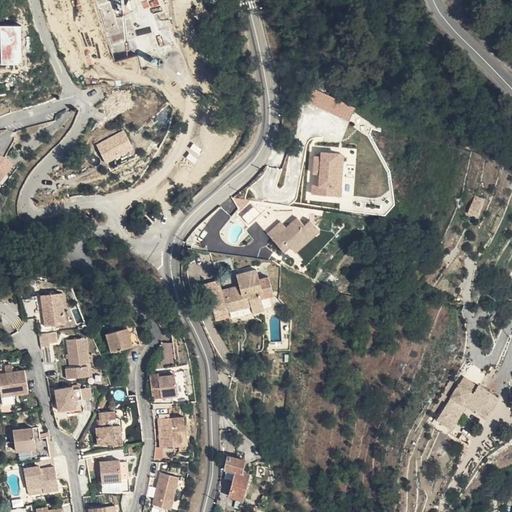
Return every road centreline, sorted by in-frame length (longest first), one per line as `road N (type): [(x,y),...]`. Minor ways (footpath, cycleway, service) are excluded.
road 1 (residential): [(139,511),(147,463),(144,366),(158,339),(126,286),(78,253),(86,235),(112,234)]
road 2 (secondary): [(247,0),(268,95),(264,146),(182,228),(171,259)]
road 3 (secondary): [(171,259),(177,297),(208,363),(213,458),(204,511)]
road 4 (residential): [(112,234),(115,213),(106,201),(36,214),(26,208),(31,184),(84,123),(77,95)]
road 5 (residential): [(79,511),(72,460),(51,429),(30,338)]
